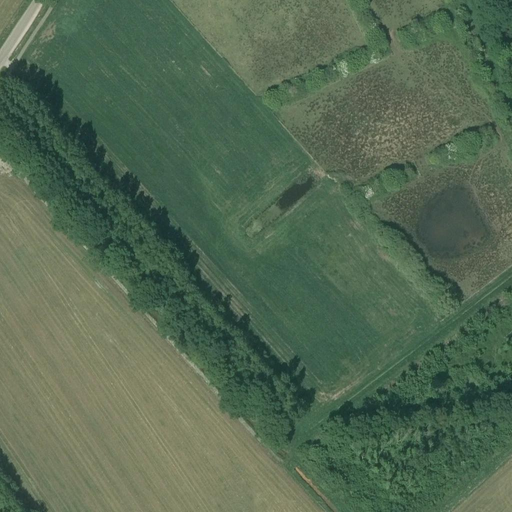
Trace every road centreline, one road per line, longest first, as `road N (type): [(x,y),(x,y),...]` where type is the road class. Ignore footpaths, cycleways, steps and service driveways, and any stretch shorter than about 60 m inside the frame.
road 1 (track): [(293,445),(0,116)]
road 2 (track): [(281,466),(0,151)]
road 3 (track): [(293,445),(511,410)]
